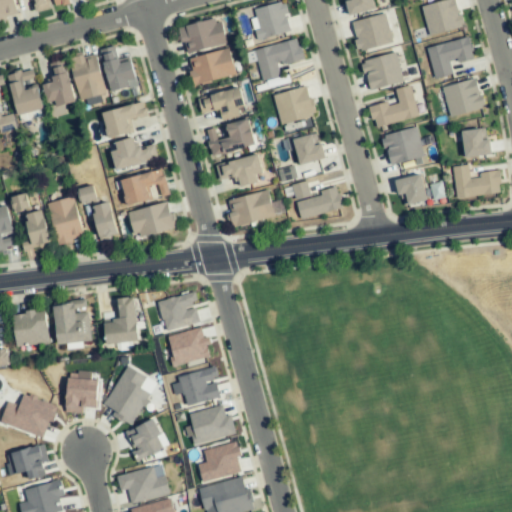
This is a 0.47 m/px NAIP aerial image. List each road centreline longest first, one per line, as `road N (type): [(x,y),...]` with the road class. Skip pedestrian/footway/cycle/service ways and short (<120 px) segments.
road 1 (residential): [(278,511),(142,0)]
road 2 (residential): [(511,220),(0,283)]
road 3 (residential): [(311,0),(375,239)]
road 4 (residential): [(0,48),(173,0)]
